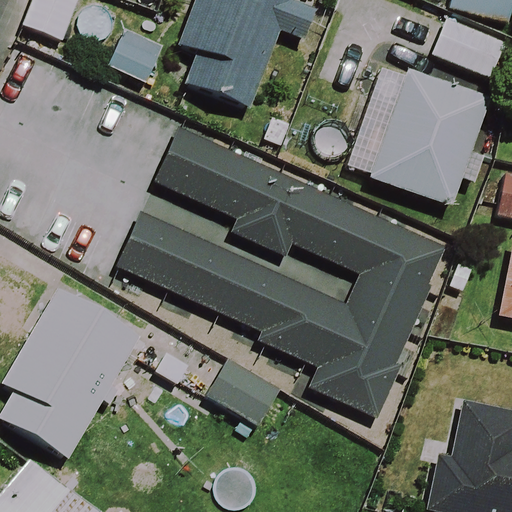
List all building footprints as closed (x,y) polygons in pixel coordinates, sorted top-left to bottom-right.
[(73,0),(28,0),(16,34),(55,49),(73,0)] [(247,115),(276,37),(309,49),(322,15),(280,0),(191,0),(173,50),(194,58),(182,90),(247,115)] [(511,0),(453,0),(452,8),(511,21),(511,15),(511,0)] [(497,49),(437,25),(422,61),(483,85),(497,49)] [(482,108),(378,69),(354,133),(378,142),(362,186),(442,216),(482,108)] [(444,248),(183,131),(160,182),(364,274),(351,302),(147,210),(120,271),(323,363),(311,389),(368,415),(444,248)] [(511,173),(503,172),(495,217),(511,219),(511,173)] [(511,316),(511,265),(502,315),(511,316)] [(134,344),(48,297),(0,384),(0,395),(7,399),(0,411),(0,433),(65,470),(134,344)] [(273,396),(222,367),(200,405),(251,434),(273,396)] [(511,511),(511,421),(460,409),(445,467),(435,464),(423,511),(511,511)] [(83,511),(21,467),(0,495),(0,511),(83,511)]
